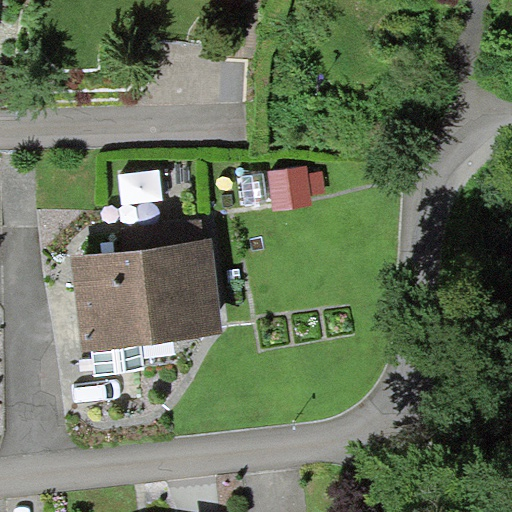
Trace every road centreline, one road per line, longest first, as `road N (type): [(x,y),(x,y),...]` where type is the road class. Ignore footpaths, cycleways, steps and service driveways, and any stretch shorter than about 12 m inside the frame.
road 1 (residential): [(0,483),(407,435)]
road 2 (residential): [(407,435),(425,184),(463,139),(511,134)]
road 3 (residential): [(0,131),(251,126)]
